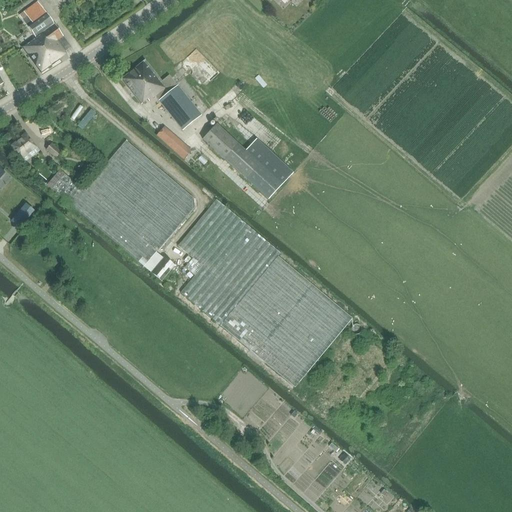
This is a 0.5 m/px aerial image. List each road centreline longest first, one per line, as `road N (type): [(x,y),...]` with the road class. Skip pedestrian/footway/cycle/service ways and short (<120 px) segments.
road 1 (unclassified): [(0,257),(171,404)]
road 2 (tertiary): [(0,111),(174,0)]
road 3 (track): [(171,404),(209,405),(238,421),(320,511)]
